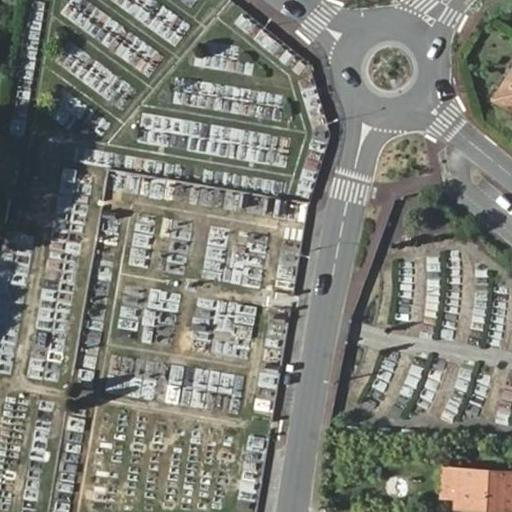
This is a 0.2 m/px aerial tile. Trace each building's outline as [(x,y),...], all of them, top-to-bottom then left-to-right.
[(92,82),(93,46),(71,45),(69,81),(92,82)] [(511,105),(511,84),(503,99),(511,105)] [(500,105),(511,112),(511,105),(503,99),(500,105)] [(215,324),(253,327),(255,305),(217,303),(215,324)] [(461,496),(461,504),(511,508),(511,473),(448,469),(446,495),(461,496)]
